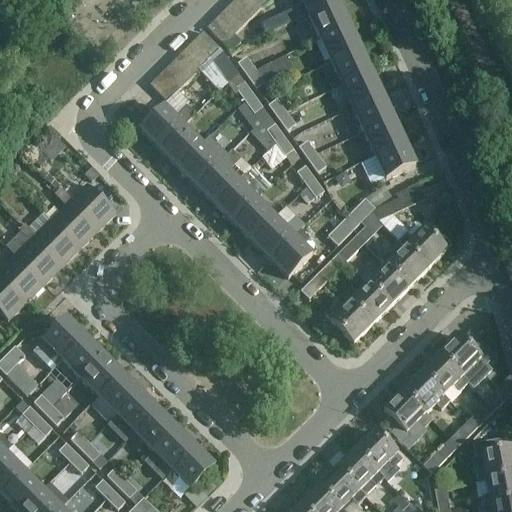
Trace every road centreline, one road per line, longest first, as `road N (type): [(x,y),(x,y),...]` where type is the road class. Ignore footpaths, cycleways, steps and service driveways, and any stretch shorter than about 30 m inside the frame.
road 1 (residential): [(265,472),(100,298),(108,274),(164,216)]
road 2 (residential): [(201,0),(93,115),(102,151),(164,216)]
road 3 (residential): [(488,260),(430,104),(378,0)]
road 4 (residential): [(343,391),(164,216)]
road 5 (residential): [(343,391),(488,260)]
